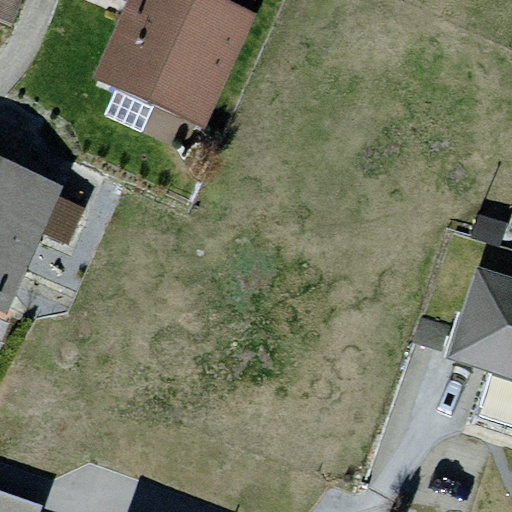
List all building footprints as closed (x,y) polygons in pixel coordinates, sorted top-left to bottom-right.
[(19,0),(0,0),(0,18),(10,22),(19,0)] [(270,0),(139,0),(109,76),(222,121),(270,0)] [(74,176),(0,145),(0,289),(24,300),(74,176)] [(511,276),(488,271),(464,365),(511,376),(511,276)] [(41,511),(45,501),(0,485),(0,511),(41,511)]
